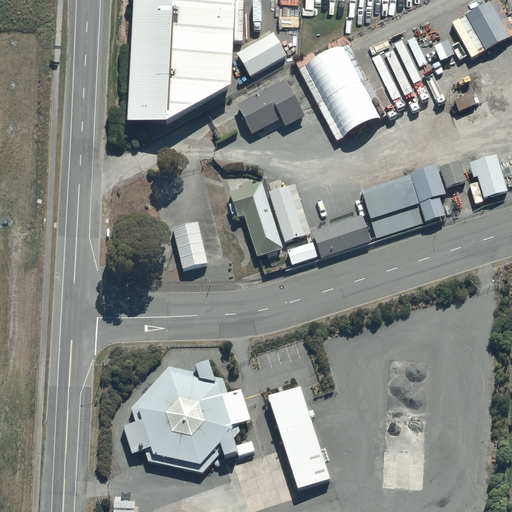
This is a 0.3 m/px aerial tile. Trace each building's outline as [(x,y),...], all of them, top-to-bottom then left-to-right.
[(239,6),(138,0),(135,0),(127,134),(166,135),(233,100),(239,6)] [(511,22),(502,0),(489,0),(458,14),(471,44),(472,43),(511,25),(511,22)] [(298,7),(278,7),(278,26),(298,26),(298,7)] [(511,55),(511,25),(472,43),(458,66),(473,76),(480,69),(484,79),(498,73),(494,63),(511,55)] [(402,66),(420,106),(445,95),(427,55),(402,66)] [(397,124),(370,63),(343,75),(370,136),(397,124)] [(285,86),(237,111),(252,139),(282,124),(286,133),(304,123),(285,86)] [(472,99),(455,106),(459,115),(476,107),(472,99)] [(511,130),(493,138),(500,155),(511,150),(511,130)] [(511,190),(511,193),(511,164),(510,165),(509,162),(502,164),(506,176),(503,176),(508,191),(511,190)] [(258,171),(221,185),(230,211),(237,208),(252,251),(282,240),(258,171)] [(284,176),(266,183),(284,233),(302,226),(284,176)] [(409,195),(365,211),(372,230),(416,215),(409,195)] [(358,208),(308,226),(316,249),(367,231),(358,208)] [(198,225),(172,231),(182,271),(207,265),(198,225)] [(176,258),(170,233),(152,237),(158,263),(176,258)] [(299,254),(288,257),(292,272),(318,264),(313,250),(308,251),(307,248),(298,250),(299,254)] [(234,427),(218,379),(163,366),(129,407),(147,461),(199,471),(234,427)] [(326,470),(292,379),(262,390),(295,482),(326,470)] [(130,511),(131,496),(110,495),(108,511),(130,511)]
